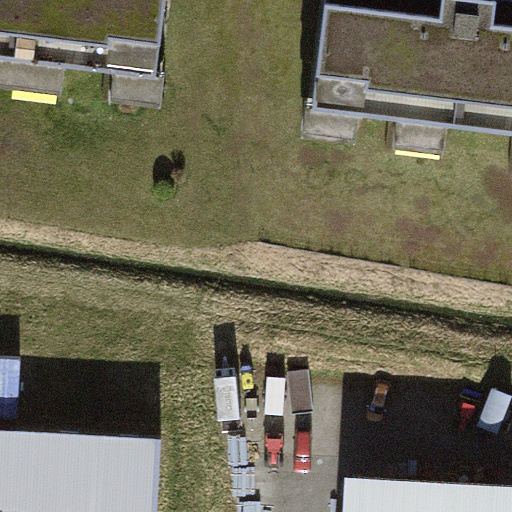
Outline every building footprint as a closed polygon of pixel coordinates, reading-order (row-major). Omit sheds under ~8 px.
[(196,0),(0,0),(0,52),(188,74),(196,0)] [(511,0),(349,0),(336,102),(511,124),(511,0)] [(0,415),(26,416),(26,354),(0,353),(0,415)] [(155,511),(160,430),(0,422),(0,511),(155,511)] [(511,511),(511,474),(346,469),(344,511),(511,511)]
